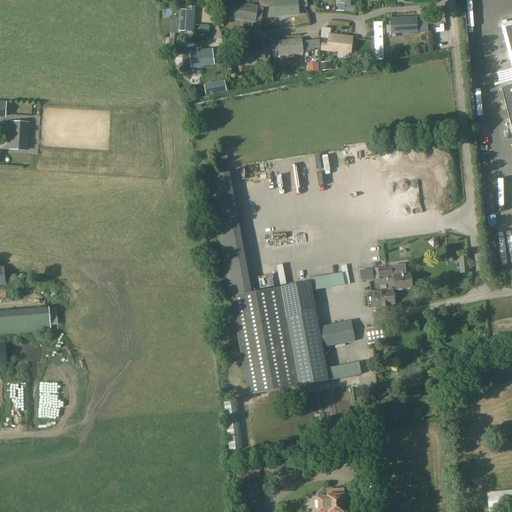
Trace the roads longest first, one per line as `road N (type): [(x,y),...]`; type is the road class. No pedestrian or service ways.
road 1 (unclassified): [(511,290),(477,298),(450,0)]
road 2 (unknown): [(348,245),(264,263),(255,258),(247,213),(256,198),(323,195),(335,202),(346,233)]
